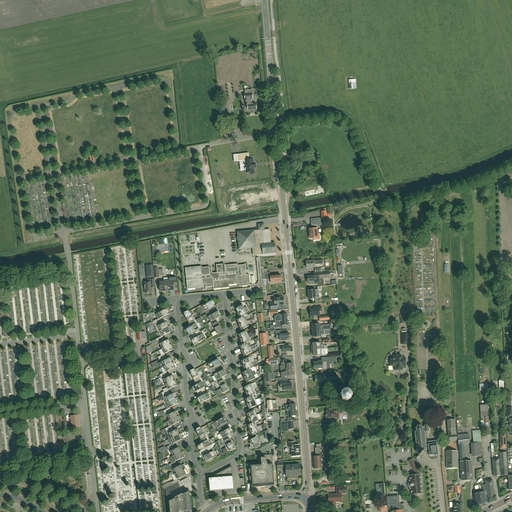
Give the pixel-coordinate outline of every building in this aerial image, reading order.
[(247,104),(248,110),(256,109),(255,103),(252,104),(251,100),(251,99),(252,98),(252,94),(244,95),(245,99),(245,105),(247,104)] [(248,154),(237,155),(238,161),(239,161),(245,161),(246,170),(246,173),(250,172),(250,174),(255,174),(254,168),(255,168),(255,165),(255,163),(254,163),(253,159),(249,160),(248,160),(247,158),(249,158),(248,154)] [(326,214),(326,211),(320,211),(322,220),(327,220),(327,218),(332,217),(332,213),(326,214)] [(270,229),(265,230),(264,224),(258,224),(259,231),(255,231),(255,230),(237,232),(239,249),(254,248),(255,255),(263,255),(276,253),(275,243),(269,243),(268,233),(270,233),(270,229)] [(312,229),(309,230),(310,239),(313,238),(313,240),(320,240),(319,234),(317,234),(317,229),(316,226),(316,224),(311,225),(311,227),(313,227),(314,229),(312,229)] [(258,287),(262,287),(263,296),(266,296),(265,285),(267,285),(266,279),(271,279),(271,283),(281,282),(280,274),(270,275),(270,272),(267,273),(267,269),(264,269),(264,267),(262,257),(259,258),(256,258),(259,282),(257,282),(258,287)] [(201,267),(185,268),(186,277),(189,277),(189,280),(186,280),(187,289),(203,288),(204,290),(206,290),(206,287),(214,287),(214,289),(230,288),(229,285),(240,284),(240,287),(250,286),(250,285),(249,275),(246,275),(245,265),(240,265),(240,267),(238,267),(238,264),(227,265),(227,267),(225,267),(225,264),(217,265),(218,273),(212,273),(210,274),(209,267),(204,268),(201,268),(201,267)] [(323,280),(319,280),(319,278),(321,278),(320,273),(313,273),(313,276),(307,277),(307,283),(308,283),(309,285),(317,284),(318,285),(323,285),(323,280)] [(169,282),(166,282),(167,291),(174,291),(174,289),(177,289),(177,284),(176,278),(176,277),(168,278),(169,282)] [(147,282),(144,283),(145,293),(152,293),(152,289),(155,288),(154,279),(147,280),(147,282)] [(315,299),(316,302),(321,302),(321,297),(319,298),(318,290),(315,290),(308,291),(309,300),(315,299)] [(270,304),(271,309),(277,309),(277,305),(284,305),(284,297),(274,298),(274,303),(270,304)] [(212,308),(215,306),(212,301),(201,307),(204,312),(205,312),(206,314),(216,309),(213,310),(212,308)] [(239,307),(236,309),(237,311),(236,312),(237,314),(248,309),(247,307),(244,308),(242,305),(241,302),(237,304),(239,307)] [(310,317),(319,316),(319,311),(321,311),(321,307),(314,308),(314,309),(310,310),(310,317)] [(166,315),(170,314),(167,309),(163,311),(158,313),(156,314),(158,319),(159,318),(159,319),(160,318),(166,316),(166,315)] [(209,323),(215,320),(221,317),(216,309),(206,314),(208,317),(211,322),(209,323)] [(237,320),(245,316),(247,315),(246,312),(249,311),(248,309),(237,314),(240,319),(237,320)] [(190,313),(189,311),(184,314),(189,324),(190,324),(191,326),(197,323),(196,320),(192,317),(191,316),(194,315),(192,312),(190,313)] [(278,315),(275,315),(276,322),(288,321),(287,314),(278,315)] [(247,321),(245,316),(237,320),(238,323),(237,323),(238,326),(247,321)] [(214,329),(218,335),(223,332),(217,322),(215,320),(209,323),(210,326),(214,329)] [(161,321),(155,324),(154,325),(157,332),(169,327),(167,322),(162,324),(161,321)] [(239,326),(241,330),(248,327),(246,322),(247,321),(238,326),(239,326)] [(192,333),(193,336),(199,332),(198,330),(199,329),(196,324),(197,323),(191,326),(186,329),(189,335),(192,333)] [(169,327),(157,332),(160,337),(161,337),(162,336),(163,336),(172,332),(169,327)] [(141,332),(141,330),(137,331),(137,332),(138,340),(146,339),(145,332),(141,332)] [(248,334),(246,331),(238,335),(240,338),(238,338),(239,341),(254,334),(253,332),(251,333),(251,332),(248,334)] [(193,336),(195,338),(192,340),(194,345),(206,339),(203,334),(202,334),(200,332),(199,332),(193,336)] [(289,340),(288,333),(276,334),(276,338),(280,338),(280,341),(289,340)] [(240,347),(249,342),(251,341),(250,338),(253,337),(252,336),(254,335),(254,334),(239,341),(240,341),(240,340),(242,345),(239,346),(240,347)] [(171,345),(169,340),(164,342),(163,339),(157,342),(159,345),(160,344),(162,349),(171,345)] [(239,350),(241,352),(250,347),(251,347),(249,342),(240,347),(241,349),(239,350)] [(278,345),(278,347),(278,350),(282,350),(282,352),(283,352),(283,353),(285,353),(286,352),(286,351),(290,351),(289,346),(284,346),(284,344),(282,345),(278,345)] [(171,345),(162,349),(164,354),(174,350),(171,345)] [(244,357),(252,352),(250,347),(241,352),(244,357)] [(401,370),(401,368),(404,368),(404,366),(405,366),(405,360),(404,360),(404,358),(401,358),(401,356),(395,356),(395,357),(392,357),(393,361),(390,361),(390,366),(393,366),(393,370),(395,370),(401,370)] [(173,362),(171,357),(166,360),(164,357),(159,360),(157,361),(161,368),(164,367),(173,362)] [(251,362),(249,357),(241,361),(242,364),(241,365),(242,367),(251,362)] [(318,363),(314,363),(314,369),(322,369),(323,371),(327,370),(326,365),(330,364),(331,364),(334,362),(333,359),(336,359),(336,357),(331,357),(331,361),(328,361),(327,361),(322,361),(318,362),(318,363)] [(208,365),(207,366),(209,370),(210,369),(212,372),(219,369),(218,366),(221,364),(218,359),(208,364),(208,365)] [(173,362),(164,367),(166,372),(175,367),(173,362)] [(242,367),(243,367),(245,371),(245,372),(251,369),(254,367),(251,362),(242,367)] [(280,372),(281,372),(286,371),(286,372),(294,371),(293,364),(290,364),(290,362),(281,363),(281,366),(280,366),(280,372)] [(215,381),(220,379),(227,375),(222,367),(219,369),(212,372),(216,380),(215,381)] [(202,379),(198,375),(195,369),(190,372),(195,382),(197,381),(199,384),(203,381),(202,379)] [(242,376),(243,378),(255,373),(254,370),(252,372),(251,369),(245,372),(245,371),(242,373),(243,375),(242,376)] [(243,378),(243,379),(244,378),(246,383),(256,379),(254,376),(256,375),(255,373),(243,378)] [(161,383),(162,383),(164,382),(166,385),(175,380),(172,375),(167,378),(166,375),(159,379),(161,383)] [(229,390),(223,380),(221,381),(220,379),(215,381),(217,384),(220,387),(221,389),(219,390),(221,394),(223,393),(229,390)] [(167,388),(163,390),(164,392),(167,390),(168,390),(177,385),(175,380),(166,385),(167,388)] [(198,391),(199,394),(205,391),(204,388),(205,387),(204,387),(207,385),(204,381),(203,382),(203,381),(199,384),(192,388),(195,393),(198,391)] [(280,387),(283,387),(284,391),(288,391),(288,390),(292,390),(292,389),(293,389),(293,386),(292,386),(292,383),(288,383),(288,381),(283,381),(280,381),(280,387)] [(252,384),(244,388),(245,390),(244,391),(245,393),(254,389),(252,384)] [(246,393),(248,398),(245,399),(253,396),(256,394),(254,389),(245,393),(245,394),(246,393)] [(347,391),(347,390),(344,390),(344,391),(341,392),(340,395),(340,398),(341,398),(342,401),(345,402),(348,402),(351,400),(352,397),(352,394),(351,394),(350,391),(347,391)] [(199,394),(201,397),(198,398),(200,403),(212,397),(209,392),(207,393),(205,391),(199,394)] [(168,393),(163,396),(161,396),(165,404),(177,398),(174,393),(169,396),(168,393)] [(253,396),(245,399),(246,402),(245,402),(246,405),(255,400),(253,396)] [(165,404),(167,403),(170,408),(179,403),(177,398),(165,404)] [(246,405),(247,405),(249,409),(258,405),(255,400),(246,405)] [(326,418),(327,419),(330,418),(330,421),(339,420),(338,413),(346,412),(346,407),(342,407),(342,408),(330,409),(330,412),(327,412),(327,415),(326,415),(326,416),(325,416),(325,417),(326,418)] [(257,415),(254,410),(246,414),(248,417),(246,417),(248,420),(257,415)] [(166,422),(179,416),(176,411),(171,414),(170,411),(164,414),(166,416),(167,416),(169,421),(166,422)] [(72,420),(71,420),(72,427),(79,426),(78,415),(71,416),(71,417),(72,416),(72,420)] [(248,420),(246,420),(249,425),(248,426),(255,422),(259,420),(257,415),(248,420)] [(165,429),(166,432),(172,429),(170,426),(181,421),(179,416),(166,422),(169,427),(165,429)] [(224,417),(214,423),(218,431),(219,430),(225,427),(224,424),(227,423),(224,417)] [(248,429),(249,431),(257,427),(255,422),(248,426),(249,428),(248,429)] [(414,432),(412,432),(413,437),(414,437),(415,437),(415,441),(415,442),(416,446),(415,446),(416,446),(416,451),(416,452),(417,454),(420,454),(424,454),(424,453),(424,452),(427,452),(428,452),(428,447),(426,447),(426,445),(425,441),(426,441),(426,440),(425,440),(425,436),(426,436),(425,435),(426,435),(426,432),(429,431),(428,425),(424,426),(424,427),(423,427),(422,427),(421,427),(420,426),(420,425),(419,426),(417,426),(417,425),(417,426),(416,428),(415,428),(414,428),(415,428),(415,431),(414,432),(414,431),(414,432)] [(221,439),(221,440),(226,437),(233,433),(230,428),(227,430),(225,427),(219,430),(221,433),(220,434),(222,439),(221,439)] [(257,427),(249,431),(251,436),(259,432),(257,427)] [(203,439),(205,442),(209,440),(208,437),(204,433),(204,434),(201,428),(196,431),(201,441),(203,439)] [(166,432),(165,432),(169,440),(168,440),(180,434),(178,429),(173,432),(172,429),(166,432)] [(472,431),(473,443),(471,443),(472,457),(482,456),(481,443),(481,438),(480,430),(472,431)] [(169,443),(170,445),(167,447),(165,448),(166,451),(167,450),(173,447),(172,444),(183,439),(180,434),(168,440),(169,443)] [(460,458),(462,481),(472,480),(471,461),(465,461),(465,457),(464,453),(465,453),(464,444),(470,443),(469,437),(468,437),(468,434),(457,435),(458,444),(459,454),(460,458)] [(226,437),(221,440),(223,442),(226,448),(225,448),(227,452),(229,451),(230,451),(235,448),(229,438),(229,439),(227,436),(226,437)] [(256,437),(249,440),(250,443),(249,444),(251,447),(250,447),(251,450),(255,448),(255,449),(260,446),(256,437)] [(211,449),(210,446),(211,446),(208,441),(209,440),(205,442),(198,446),(202,454),(205,452),(211,449)] [(427,442),(428,447),(428,452),(429,456),(438,455),(436,441),(427,442)] [(299,445),(294,445),(294,442),(289,443),(289,448),(292,447),(292,456),(300,456),(299,445)] [(182,452),(180,447),(175,449),(173,447),(167,450),(169,455),(172,454),(173,457),(182,452)] [(316,457),(313,457),(314,469),(321,469),(321,468),(324,468),(324,464),(321,465),(320,457),(322,457),(322,456),(322,452),(325,451),(328,451),(327,447),(324,447),(321,448),(317,448),(315,448),(316,457)] [(213,452),(211,449),(205,452),(207,455),(204,456),(206,462),(216,456),(214,451),(213,452)] [(447,468),(457,468),(457,451),(446,452),(447,468)] [(174,462),(175,462),(185,457),(182,452),(173,457),(169,458),(171,463),(166,466),(167,469),(175,465),(174,462)] [(501,475),(508,475),(506,453),(499,453),(501,475)] [(275,486),(272,455),(260,456),(261,465),(251,466),(252,485),(254,485),(254,488),(275,486)] [(409,490),(410,490),(411,495),(414,494),(416,496),(418,495),(419,494),(422,494),(420,475),(412,459),(408,461),(416,475),(409,476),(409,480),(408,480),(409,490)] [(177,467),(175,465),(167,469),(169,471),(170,470),(171,473),(173,472),(175,474),(184,470),(184,469),(185,469),(183,465),(182,466),(182,465),(177,467)] [(286,476),(294,475),(301,475),(300,465),(286,466),(286,476)] [(233,466),(210,479),(211,491),(235,489),(234,476),(233,466)] [(186,475),(184,470),(175,474),(175,475),(171,476),(174,481),(170,483),(167,484),(169,487),(177,483),(176,480),(186,475)] [(334,473),(334,475),(328,476),(329,482),(335,481),(334,476),(337,475),(337,473),(334,473)] [(485,481),(487,491),(488,503),(497,501),(496,494),(495,495),(493,479),(485,481)] [(376,489),(380,489),(380,493),(381,496),(385,496),(384,484),(375,484),(376,489)] [(336,488),(337,494),(328,495),(328,503),(331,503),(331,509),(336,509),(336,502),(342,502),(342,494),(345,494),(345,488),(336,488)] [(169,511),(190,511),(192,511),(189,490),(168,501),(169,511)] [(485,492),(479,493),(474,494),(475,506),(487,503),(488,503),(487,491),(485,491),(485,492)] [(390,511),(401,511),(402,510),(401,510),(400,506),(399,496),(386,497),(387,506),(393,506),(393,511),(391,511),(390,511)] [(453,504),(453,511),(461,511),(461,503),(453,504)]
